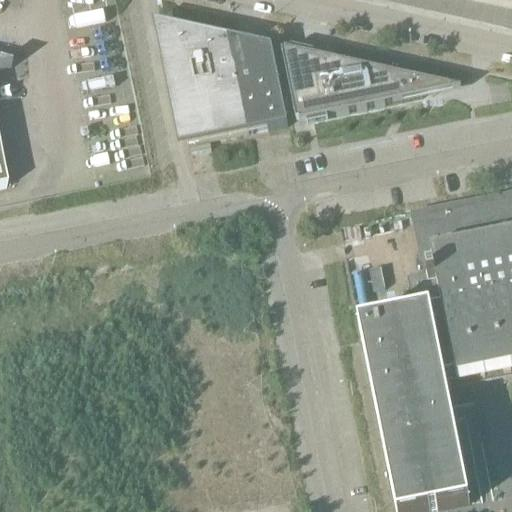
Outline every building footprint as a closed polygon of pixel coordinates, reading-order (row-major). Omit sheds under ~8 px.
[(163,27),(174,85),(215,76),(219,96),(239,91),(229,41),(163,27)] [(230,41),(229,41),(239,91),(278,83),(271,50),(230,41)] [(285,54),(281,55),(295,124),(298,124),(299,126),(303,125),(304,129),(328,124),(327,120),(384,108),(460,93),(377,74),(312,59),(313,55),(290,50),(289,54),(285,53),(285,54)] [(0,189),(5,189),(0,162),(0,75),(9,70),(0,67),(0,189)] [(215,76),(174,85),(187,148),(247,136),(247,137),(248,137),(239,91),(219,96),(215,76)] [(278,83),(239,91),(248,137),(267,133),(287,128),(278,83)] [(456,386),(511,374),(511,196),(410,217),(422,279),(407,282),(413,315),(358,327),(394,511),(440,511),(469,506),(443,381),(455,378),(456,386)]
